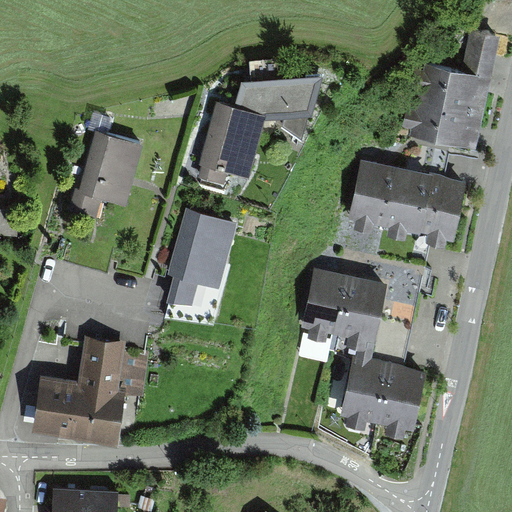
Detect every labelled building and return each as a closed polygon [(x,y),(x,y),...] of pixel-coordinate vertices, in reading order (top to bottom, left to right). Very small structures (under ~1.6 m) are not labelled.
[(502,36),(474,30),(465,72),(428,63),(412,135),(477,149),(502,36)] [(236,107),(218,102),(200,164),(204,165),(229,172),(250,178),(266,120),(285,119),(283,127),(303,141),(308,116),(313,116),(324,77),(243,82),(236,107)] [(143,144),(97,131),(81,189),(74,188),(68,210),(97,218),(102,200),(126,206),(143,144)] [(467,182),(362,159),(349,217),(454,240),(467,182)] [(229,172),(204,165),(200,178),(225,185),(229,172)] [(0,208),(0,233),(18,235),(20,209),(0,208)] [(238,223),(186,208),(168,274),(175,276),(167,301),(170,302),(165,319),(214,326),(232,265),(227,263),(238,223)] [(389,283),(315,267),(302,326),(377,342),(389,283)] [(380,331),(411,337),(419,298),(388,292),(380,331)] [(305,328),(301,349),(330,355),(334,334),(305,328)] [(80,381),(40,375),(32,432),(118,445),(126,394),(127,388),(120,386),(125,351),(126,342),(87,336),(80,381)] [(149,354),(125,351),(120,386),(127,388),(126,394),(143,397),(149,354)] [(427,372),(355,355),(341,415),(414,431),(427,372)] [(118,511),(119,491),(53,489),(52,511),(118,511)]
